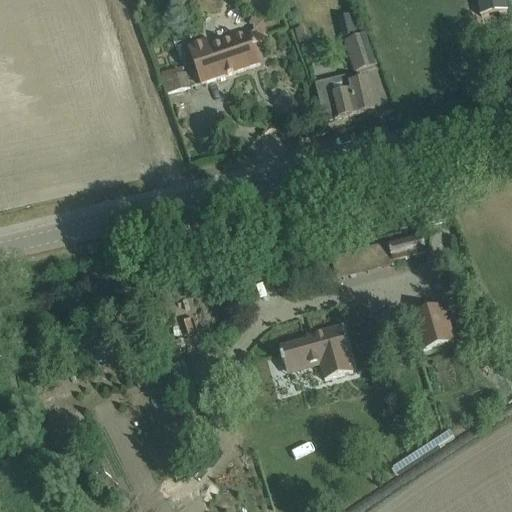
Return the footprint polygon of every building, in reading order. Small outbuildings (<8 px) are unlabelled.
[(476,0),(480,18),(505,14),(502,0),(476,0)] [(356,14),(340,19),(346,38),(362,34),(356,14)] [(259,66),(253,49),(267,44),(260,26),(251,21),(248,28),(253,30),(251,34),(249,36),(207,51),(204,43),(186,49),(199,87),(259,66)] [(368,39),(347,46),(356,75),(377,69),(368,39)] [(186,75),(162,82),(167,97),(191,90),(186,75)] [(346,78),(315,85),(324,124),(374,112),(367,80),(347,85),(346,78)] [(390,252),(394,266),(426,258),(422,244),(390,252)] [(385,246),(329,261),(336,285),(392,271),(385,246)] [(456,346),(445,306),(411,315),(422,355),(456,346)] [(353,375),(348,359),(349,359),(341,329),(312,337),(313,342),(280,352),(282,359),(281,360),(282,365),(284,365),(286,373),(319,364),(324,383),(353,375)] [(97,361),(107,361),(106,340),(76,341),(76,356),(97,356),(97,361)] [(164,366),(141,375),(156,415),(179,406),(164,366)] [(511,376),(500,381),(507,402),(511,400),(511,376)]
